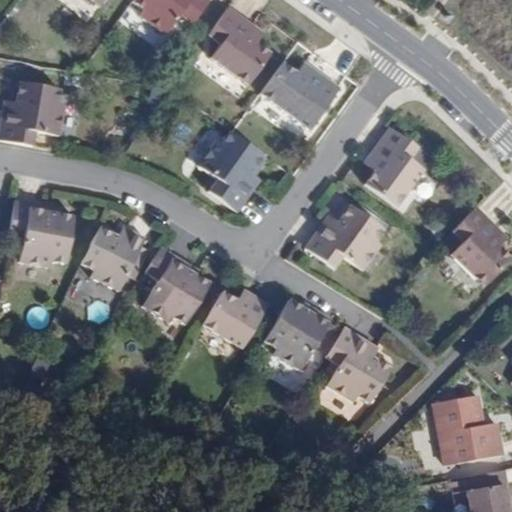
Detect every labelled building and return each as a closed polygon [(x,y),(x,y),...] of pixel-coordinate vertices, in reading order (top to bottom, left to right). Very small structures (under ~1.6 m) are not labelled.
[(132,0),(130,3),(143,12),(139,18),(164,37),(171,27),(184,36),(191,27),(211,0),(132,0)] [(254,28),(228,9),(207,36),(220,45),(209,60),(247,87),(270,56),(254,45),(246,39),(254,28)] [(246,39),(254,45),(262,34),(254,28),(246,39)] [(303,64),(295,75),(303,81),(311,70),(303,64)] [(295,75),(281,65),(258,96),(307,132),(338,90),(311,70),(303,81),(295,75)] [(15,81),(11,102),(19,103),(21,98),(16,97),(19,82),(15,81)] [(0,119),(0,142),(31,148),(34,132),(58,137),(67,91),(19,82),(16,97),(21,98),(19,103),(11,102),(4,100),(0,119)] [(379,164),(374,172),(363,186),(395,210),(423,173),(407,162),(417,149),(389,129),(368,156),(379,164)] [(261,182),(255,178),(248,173),(251,169),(253,170),(263,158),(230,134),(222,146),(216,142),(197,168),(217,183),(208,195),(236,215),(261,182)] [(363,164),(374,172),(379,164),(368,156),(363,164)] [(255,178),(267,161),(263,158),(253,170),(251,169),(248,173),(255,178)] [(345,204),(332,222),(339,227),(343,222),(341,220),(350,208),(345,204)] [(49,216),(12,208),(8,231),(23,234),(17,263),(49,270),(50,264),(63,267),(74,213),(57,210),(55,219),(49,218),(49,216)] [(51,208),(49,216),(49,218),(55,219),(57,210),(51,208)] [(339,227),(332,222),(327,218),(302,250),(332,272),(341,258),(362,273),(381,247),(374,242),(382,231),(350,208),(341,220),(343,222),(339,227)] [(500,232),(475,208),(451,233),(454,236),(462,244),(453,253),(450,256),(483,288),(510,260),(497,247),(491,241),(500,232)] [(118,235),(100,225),(98,229),(110,235),(109,237),(115,241),(118,235)] [(110,235),(98,229),(79,266),(93,273),(90,279),(117,293),(143,241),(121,229),(118,235),(115,241),(109,237),(110,235)] [(506,238),(500,232),(491,241),(497,247),(506,238)] [(462,244),(454,236),(445,246),(453,253),(462,244)] [(191,269),(159,249),(143,274),(157,282),(141,308),(167,324),(170,319),(184,327),(209,286),(193,277),(191,280),(186,277),(191,269)] [(196,272),(191,269),(186,277),(191,280),(193,277),(196,272)] [(243,292),(236,303),(243,307),(250,296),(243,292)] [(236,303),(221,294),(201,326),(240,350),(267,306),(250,296),(243,307),(236,303)] [(303,310),(288,301),(262,343),(274,350),(271,355),(299,372),(313,349),(328,326),(331,321),(319,314),(309,308),(304,317),(301,314),(303,310)] [(309,308),(306,306),(303,310),(301,314),(304,317),(309,308)] [(328,326),(313,349),(326,357),(340,333),(328,326)] [(373,356),(377,349),(362,340),(343,329),(340,333),(326,357),(325,358),(338,367),(337,370),(327,385),(325,388),(352,404),(356,398),(369,405),(390,371),(376,362),(374,366),(369,362),(373,356)] [(392,368),(373,356),(369,362),(374,366),(376,362),(390,371),(392,368)] [(327,385),(337,370),(329,365),(319,381),(327,385)] [(455,451),(458,466),(501,459),(494,425),(479,428),(477,419),(481,419),(478,398),(434,405),(441,454),(455,451)] [(444,468),(458,466),(455,451),(441,454),(444,468)] [(498,472),(505,511),(511,511),(504,471),(498,472)] [(505,511),(498,472),(468,478),(471,492),(465,493),(468,511),(505,511)]
